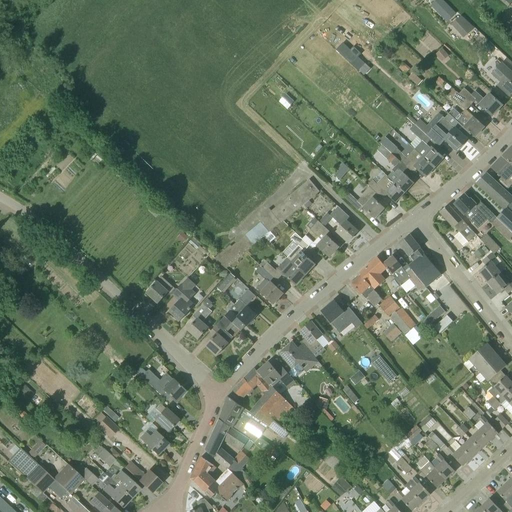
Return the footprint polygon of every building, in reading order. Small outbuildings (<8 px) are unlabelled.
[(436,0),(431,6),(439,14),(442,11),(450,19),(456,13),(442,0),(436,0)] [(506,15),(505,16),(498,23),(497,22),(493,27),(503,36),(507,32),(501,26),(509,18),(508,17),(511,13),(509,11),(505,15),(506,15)] [(462,35),(472,26),(461,15),(451,24),(462,35)] [(360,71),(359,70),(365,64),(358,57),(362,54),(354,46),(351,50),(343,43),(336,50),(359,72),(360,71)] [(447,54),(442,49),(437,54),(442,59),(447,54)] [(411,68),(404,63),(401,67),(407,72),(411,68)] [(360,71),(364,75),(370,69),(365,64),(359,70),(360,71)] [(511,93),(511,73),(502,64),(492,74),(502,83),(499,87),(509,96),(511,93)] [(350,77),(339,88),(357,105),(368,94),(350,77)] [(439,77),(436,81),(436,83),(439,85),(442,85),(445,82),(444,81),(440,77),(439,77)] [(459,94),(468,102),(472,105),(476,101),(480,105),(492,117),(502,106),(489,94),(484,100),(475,92),(472,96),(464,88),(459,94)] [(468,102),(459,94),(457,92),(452,98),(463,108),(468,102)] [(280,102),(287,109),(294,102),(286,94),(280,102)] [(465,109),(460,115),(454,109),(449,114),(475,138),(485,127),(465,109)] [(467,139),(455,128),(443,117),(431,130),(419,119),(417,122),(415,124),(418,127),(431,140),(439,147),(445,140),(457,151),(467,139)] [(443,158),(432,148),(431,149),(427,145),(431,140),(418,127),(413,132),(422,141),(415,149),(419,153),(435,168),(443,158)] [(400,161),(380,144),(379,145),(390,155),(387,159),(395,166),(400,161)] [(406,167),(411,162),(411,161),(397,148),(391,154),(400,161),(403,164),(406,167)] [(502,157),(511,165),(511,150),(510,149),(502,157)] [(416,156),(411,161),(411,162),(415,166),(426,177),(435,168),(419,153),(416,156)] [(507,182),(511,175),(511,165),(502,157),(491,168),(507,182)] [(344,165),(335,174),(341,180),(350,170),(344,165)] [(388,177),(395,183),(405,193),(414,183),(399,169),(395,173),(393,171),(388,177)] [(501,222),(508,229),(511,233),(511,213),(506,208),(507,207),(511,211),(511,210),(511,197),(485,173),(476,183),(505,210),(497,218),(501,222)] [(405,193),(395,183),(388,177),(385,175),(377,184),(373,180),(368,185),(369,186),(377,193),(381,188),(386,193),(385,193),(395,203),(405,193)] [(309,200),(320,192),(309,180),(271,211),(269,208),(258,218),(261,222),(231,246),(230,245),(214,259),(217,261),(222,266),(226,270),(254,246),(253,245),(264,237),(270,231),(281,223),(281,224),(303,206),(309,200)] [(363,194),(370,200),(364,207),(363,208),(375,219),(384,209),(373,199),(377,194),(377,193),(369,186),(363,194)] [(363,208),(364,207),(348,192),(344,197),(360,212),(363,208)] [(476,206),(476,205),(470,199),(469,200),(464,195),(454,204),(471,222),(482,212),(476,206)] [(312,204),(309,200),(303,206),(306,209),(312,204)] [(154,205),(149,211),(157,218),(161,212),(154,205)] [(473,247),(481,240),(449,205),(441,212),(473,247)] [(338,207),(330,215),(333,218),(342,226),(337,232),(348,242),(358,232),(347,222),(346,222),(343,220),(347,215),(338,207)] [(492,223),(493,222),(497,218),(488,209),(483,215),(492,223)] [(307,226),(311,229),(318,221),(315,218),(307,226)] [(325,227),(319,222),(318,221),(311,229),(310,230),(322,240),(317,246),(329,258),(339,247),(322,232),(326,228),(325,227)] [(503,234),(508,229),(501,222),(495,227),(503,234)] [(270,243),(276,238),(270,231),(264,237),(270,243)] [(177,238),(183,243),(189,238),(183,232),(177,238)] [(287,258),(306,275),(315,265),(303,254),(310,246),(295,233),(291,238),(298,245),(287,258)] [(426,287),(434,281),(442,275),(420,249),(421,248),(410,235),(399,244),(409,257),(410,257),(413,262),(409,265),(412,269),(425,286),(426,287)] [(486,235),(481,239),(494,254),(499,249),(486,235)] [(481,248),(475,253),(480,259),(486,254),(481,248)] [(489,283),(500,274),(491,262),(496,258),(493,253),(482,261),(486,266),(479,271),(489,283)] [(386,267),(401,286),(409,279),(419,291),(425,286),(412,269),(407,273),(401,267),(393,255),(384,263),(383,264),(386,267)] [(386,267),(383,264),(384,263),(378,257),(360,273),(375,290),(385,281),(379,273),(386,267)] [(296,285),(306,275),(287,258),(276,270),(268,263),(264,268),(277,281),(283,274),(296,285)] [(222,266),(217,261),(213,265),(218,270),(222,266)] [(256,288),(261,293),(274,304),(283,294),(273,285),(277,281),(264,268),(262,266),(257,272),(264,279),(256,288)] [(220,270),(219,277),(227,278),(228,270),(220,270)] [(511,278),(505,270),(500,274),(489,283),(498,295),(504,290),(508,294),(511,291),(511,278)] [(218,288),(223,293),(236,278),(231,274),(218,288)] [(362,295),(362,294),(368,301),(369,300),(374,307),(383,300),(361,275),(352,284),(362,295)] [(158,303),(173,287),(162,277),(147,293),(158,303)] [(196,285),(188,278),(180,287),(187,293),(170,312),(175,316),(174,318),(179,322),(191,309),(186,305),(196,293),(192,290),(196,285)] [(173,287),(169,292),(173,295),(177,291),(173,287)] [(231,308),(225,316),(231,322),(236,316),(247,326),(257,315),(247,306),(256,296),(248,290),(235,304),(231,308)] [(426,298),(431,303),(436,299),(431,294),(426,298)] [(390,296),(379,306),(388,317),(389,316),(405,335),(416,325),(402,308),(401,309),(390,296)] [(208,299),(203,304),(194,315),(198,319),(188,330),(198,339),(208,328),(202,322),(212,312),(208,308),(212,303),(208,299)] [(349,307),(343,312),(334,301),(322,311),(331,323),(336,329),(348,318),(356,327),(362,322),(349,307)] [(433,323),(439,319),(434,312),(428,317),(433,323)] [(375,315),(364,325),(367,330),(379,319),(375,315)] [(453,322),(447,315),(434,327),(440,334),(453,322)] [(217,356),(228,343),(233,338),(224,330),(228,326),(231,322),(225,316),(210,332),(215,336),(206,346),(217,356)] [(240,330),(231,322),(228,326),(237,334),(240,330)] [(311,344),(306,348),(315,358),(326,350),(317,339),(322,335),(312,323),(301,332),(311,344)] [(401,333),(393,324),(383,333),(391,342),(401,333)] [(315,358),(306,348),(301,352),(293,342),(279,353),(293,369),(299,364),(303,370),(308,365),(311,369),(318,362),(315,358)] [(335,342),(328,347),(333,352),(339,347),(335,342)] [(487,344),(478,352),(469,359),(488,382),(489,381),(494,386),(494,387),(506,376),(501,371),(506,366),(487,344)] [(378,353),(370,359),(388,381),(396,375),(378,353)] [(136,373),(124,361),(117,368),(129,380),(136,373)] [(274,368),(269,362),(258,371),(255,368),(254,369),(270,387),(272,386),(273,387),(280,381),(288,389),(296,383),(280,364),(274,368)] [(218,363),(213,369),(218,373),(223,367),(218,363)] [(141,377),(146,372),(141,367),(136,372),(141,377)] [(254,390),(253,389),(257,385),(262,392),(265,395),(251,413),(268,426),(269,427),(274,421),(277,424),(293,408),(273,387),(272,386),(270,387),(254,369),(244,378),(233,391),(238,396),(244,397),(247,394),(249,395),(254,390)] [(356,383),(365,375),(360,369),(351,377),(356,383)] [(141,377),(145,381),(156,391),(160,387),(151,378),(153,376),(147,370),(146,372),(141,377)] [(172,380),(163,390),(175,402),(185,391),(168,375),(168,376),(172,380)] [(491,406),(502,396),(511,386),(511,382),(506,376),(494,387),(494,386),(488,392),(493,397),(487,402),(491,406)] [(467,382),(463,387),(467,391),(472,387),(467,382)] [(22,383),(17,389),(28,399),(33,393),(22,383)] [(511,386),(502,396),(491,406),(495,410),(506,400),(511,405),(511,403),(511,386)] [(353,404),(359,400),(348,387),(343,392),(353,404)] [(227,396),(223,408),(219,420),(249,439),(254,442),(256,443),(259,438),(245,429),(251,420),(266,429),(268,426),(251,413),(227,396)] [(317,406),(320,410),(321,412),(325,409),(326,411),(329,402),(328,401),(328,400),(319,397),(317,406)] [(160,414),(155,420),(167,431),(172,426),(172,427),(178,421),(160,404),(155,409),(160,414)] [(463,413),(470,420),(476,415),(469,407),(463,413)] [(333,425),(321,412),(320,410),(311,419),(325,433),(327,431),(329,434),(335,429),(332,426),(333,425)] [(118,417),(113,412),(109,416),(115,421),(118,417)] [(94,419),(99,423),(105,417),(100,413),(94,419)] [(509,423),(500,414),(494,420),(503,429),(509,423)] [(430,415),(418,426),(425,433),(437,422),(430,415)] [(110,437),(118,428),(106,416),(105,417),(99,423),(97,425),(109,437),(110,437)] [(498,433),(483,417),(479,420),(484,426),(479,431),(489,442),(498,433)] [(223,440),(240,452),(241,451),(244,447),(249,450),(254,442),(249,439),(219,420),(205,450),(225,468),(227,469),(227,468),(233,474),(243,483),(249,476),(241,469),(233,461),(233,460),(218,448),(223,440)] [(459,428),(465,434),(469,430),(463,424),(459,428)] [(416,425),(405,436),(411,442),(422,431),(416,425)] [(289,434),(282,428),(277,434),(284,440),(289,434)] [(465,434),(459,428),(456,431),(462,437),(465,434)] [(470,439),(480,450),(489,442),(479,431),(470,439)] [(168,444),(155,432),(150,437),(145,433),(140,438),(157,455),(168,444)] [(336,472),(346,459),(314,432),(304,444),(336,472)] [(430,439),(438,447),(440,449),(445,445),(432,432),(428,437),(430,439)] [(413,445),(412,444),(406,437),(390,451),(398,460),(404,454),(400,450),(404,446),(408,450),(410,448),(413,445)] [(432,453),(438,447),(430,439),(425,445),(432,453)] [(470,439),(461,447),(472,458),(480,450),(470,439)] [(40,441),(32,449),(38,454),(45,446),(40,441)] [(98,455),(104,448),(101,446),(95,452),(98,455)] [(472,458),(461,447),(456,452),(450,446),(447,450),(463,467),(472,458)] [(271,459),(276,452),(270,447),(264,454),(271,459)] [(109,467),(116,460),(104,448),(98,455),(97,455),(109,467)] [(54,480),(21,449),(8,462),(35,487),(40,492),(41,493),(47,486),(48,487),(54,480)] [(248,461),(240,453),(237,456),(245,464),(248,461)] [(437,459),(431,464),(446,480),(455,471),(439,454),(435,458),(437,459)] [(211,464),(202,456),(191,480),(192,480),(205,492),(215,482),(208,475),(214,467),(211,464)] [(396,463),(406,474),(412,469),(401,457),(396,463)] [(161,483),(149,471),(144,476),(130,463),(125,468),(152,493),(161,483)] [(54,480),(69,493),(83,478),(79,475),(68,464),(54,480)] [(446,480),(431,464),(426,469),(425,468),(421,471),(437,488),(446,480)] [(86,468),(79,475),(83,478),(91,486),(98,479),(86,468)] [(227,468),(227,469),(226,470),(215,482),(220,487),(233,474),(227,468)] [(114,474),(110,479),(131,498),(140,489),(121,471),(116,476),(114,474)] [(215,482),(205,492),(211,498),(216,492),(226,501),(243,483),(233,474),(220,487),(215,482)] [(131,498),(110,479),(109,477),(103,483),(107,486),(103,490),(122,508),(131,498)] [(411,491),(421,503),(430,494),(414,477),(405,486),(410,492),(411,491)] [(253,485),(249,479),(245,481),(250,487),(253,485)] [(388,480),(382,485),(391,495),(397,489),(388,480)] [(336,483),(331,488),(338,494),(343,489),(336,483)] [(511,489),(506,483),(497,492),(511,508),(511,507),(511,489)] [(356,498),(363,491),(357,484),(349,491),(351,493),(348,496),(351,500),(354,497),(356,498)] [(282,499),(288,491),(282,486),(276,494),(282,499)] [(40,492),(35,487),(31,492),(36,496),(40,492)] [(412,511),(421,503),(411,491),(410,492),(406,496),(400,490),(396,494),(412,511)] [(119,511),(98,493),(90,502),(101,511),(119,511)] [(88,511),(73,497),(66,504),(74,511),(88,511)] [(209,511),(208,510),(213,507),(204,499),(197,502),(199,509),(191,511),(209,511)] [(295,502),(298,508),(303,505),(300,499),(295,502)] [(485,511),(502,511),(490,499),(481,507),(485,511)] [(400,511),(390,500),(381,509),(383,511),(400,511)] [(52,511),(56,511),(58,510),(50,501),(46,505),(52,511)] [(363,509),(364,511),(373,511),(380,508),(376,501),(363,509)]
